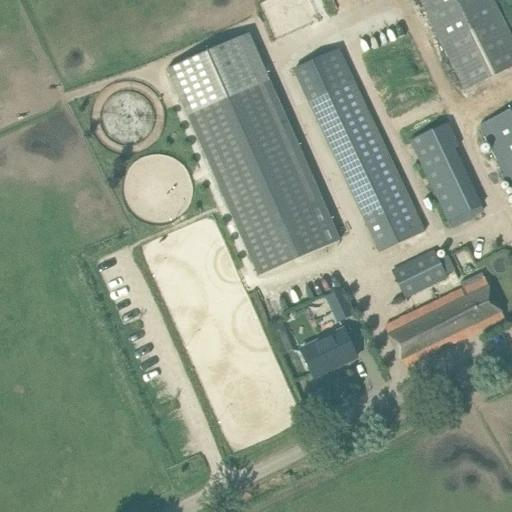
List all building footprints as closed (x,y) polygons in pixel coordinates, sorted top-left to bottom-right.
[(419,0),(463,90),(511,64),(511,42),(491,0),(419,0)] [(248,33),(167,68),(258,275),(339,238),(248,33)] [(437,119),(403,47),(369,63),(403,135),(437,119)] [(340,49),(293,71),(379,253),(425,231),(340,49)] [(140,102),(110,97),(104,132),(138,138),(141,123),(137,122),(140,102)] [(511,108),(479,125),(511,190),(511,108)] [(454,148),(459,146),(448,122),(410,140),(448,221),(481,206),(454,148)] [(185,203),(185,187),(165,187),(165,183),(148,183),(147,215),(171,216),(172,202),(185,203)] [(438,260),(433,251),(392,271),(405,298),(447,278),(445,274),(454,270),(447,256),(438,260)] [(471,335),(504,319),(484,278),(481,273),(459,283),(462,289),(447,296),(449,299),(453,297),(471,335)] [(351,313),(341,291),(326,297),(337,320),(351,313)] [(447,296),(385,326),(405,367),(440,350),(439,346),(450,341),(452,344),(471,335),(453,297),(449,299),(447,296)] [(300,349),(305,360),(314,378),(356,357),(343,329),(300,349)]
